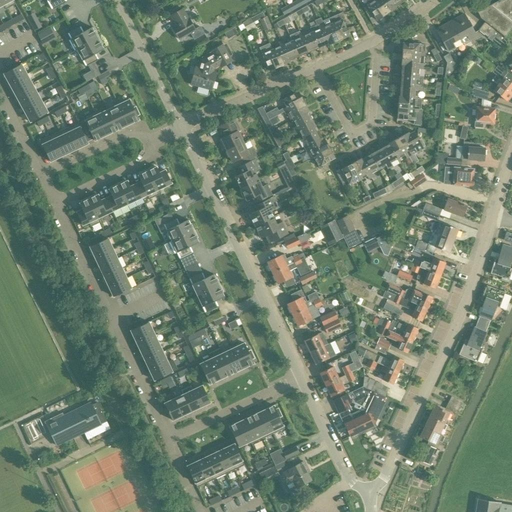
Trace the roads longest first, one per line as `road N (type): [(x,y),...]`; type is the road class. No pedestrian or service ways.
road 1 (tertiary): [(370,491),(451,337),(511,152)]
road 2 (tertiary): [(301,378),(179,126)]
road 3 (residential): [(315,66),(347,126),(358,131),(372,119),(371,40)]
road 4 (residential): [(179,126),(315,66)]
road 5 (tertiary): [(179,126),(116,0)]
road 6 (tertiary): [(370,491),(348,479),(301,378)]
road 7 (residential): [(110,318),(167,439)]
road 8 (residential): [(167,439),(287,384)]
road 9 (residential): [(54,201),(110,318)]
